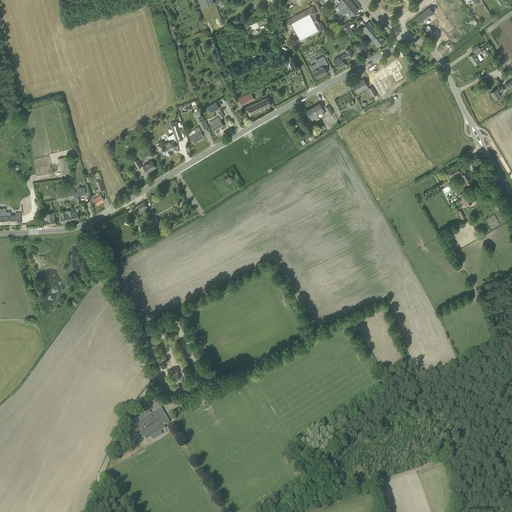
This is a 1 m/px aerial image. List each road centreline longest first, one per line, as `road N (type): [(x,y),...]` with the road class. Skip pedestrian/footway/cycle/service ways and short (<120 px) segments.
road 1 (unclassified): [(86,224),(389,50),(403,33)]
road 2 (unclassified): [(122,511),(98,479),(121,424),(158,372),(86,224)]
road 3 (track): [(511,422),(421,467),(294,511)]
road 4 (track): [(341,495),(326,453),(372,404),(411,388),(408,370)]
